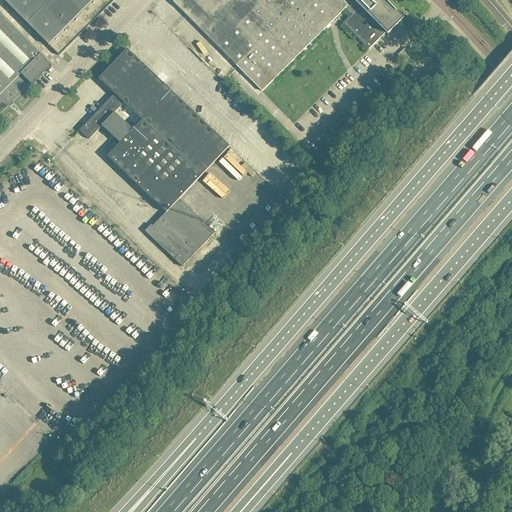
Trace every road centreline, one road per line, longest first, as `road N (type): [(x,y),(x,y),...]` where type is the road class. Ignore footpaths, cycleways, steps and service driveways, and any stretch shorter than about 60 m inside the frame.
road 1 (motorway): [(511,111),(164,511)]
road 2 (motorway): [(511,74),(197,436)]
road 3 (motorway): [(205,511),(511,158)]
road 4 (motorway): [(292,451),(511,199)]
road 5 (unknown): [(278,176),(130,14)]
road 6 (unclassified): [(0,151),(144,0)]
